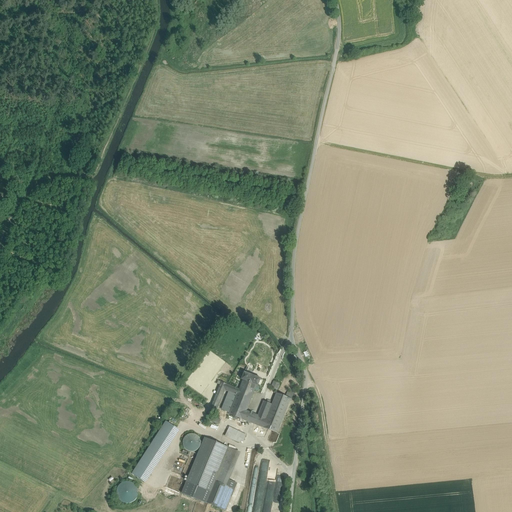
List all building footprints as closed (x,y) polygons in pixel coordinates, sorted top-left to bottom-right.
[(261,379),(244,372),(241,379),(243,380),(239,389),(248,393),(247,395),(252,397),(256,385),(258,386),(261,379)] [(239,389),(221,382),(220,385),(211,408),(216,410),(225,390),(229,391),(237,395),(239,389)] [(248,393),(239,389),(237,395),(230,413),(229,415),(239,419),(242,410),(246,411),(252,397),(247,395),(248,393)] [(237,395),(229,391),(222,410),(230,413),(237,395)] [(291,399),(276,393),(272,405),(270,409),(265,421),(263,428),(277,433),(291,399)] [(270,409),(262,406),(258,416),(257,418),(265,421),(270,409)] [(246,411),(242,410),(239,419),(255,425),(257,418),(258,416),(246,411)] [(220,420),(209,416),(207,420),(218,425),(220,420)] [(265,421),(257,418),(255,425),(263,428),(265,421)] [(166,421),(132,474),(146,483),(180,430),(166,421)] [(246,436),(229,427),(226,432),(243,440),(246,436)] [(242,444),(243,440),(226,432),(225,436),(242,444)] [(200,446),(201,443),(200,440),(198,437),(195,435),(192,434),(188,435),(185,437),(184,440),(183,443),(184,447),(186,449),(189,451),(192,452),(195,451),(198,449),(200,446)] [(207,504),(207,503),(216,481),(214,481),(228,448),(205,438),(182,494),(207,504)] [(214,481),(216,481),(227,486),(241,453),(228,448),(214,481)] [(261,465),(256,501),(264,502),(265,492),(270,493),(271,491),(274,491),(275,486),(273,486),(274,482),(275,482),(276,468),(269,467),(269,466),(261,465)] [(207,503),(220,508),(227,486),(216,481),(207,503)] [(120,500),(123,503),(127,503),(131,503),(135,500),(137,497),(138,493),(137,488),(135,485),(132,483),(127,482),(123,483),(120,485),(117,488),(116,493),(117,497),(120,500)] [(235,489),(227,486),(220,508),(225,510),(226,510),(235,489)]
